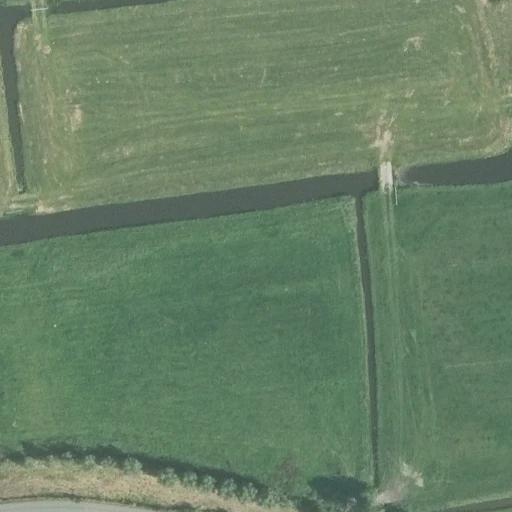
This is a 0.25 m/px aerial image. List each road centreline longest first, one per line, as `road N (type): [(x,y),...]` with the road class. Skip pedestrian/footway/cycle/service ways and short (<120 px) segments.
road 1 (track): [(511,101),(380,131),(401,364),(390,499),(366,511)]
road 2 (unclassified): [(1,511),(132,511)]
road 3 (track): [(511,481),(390,499)]
